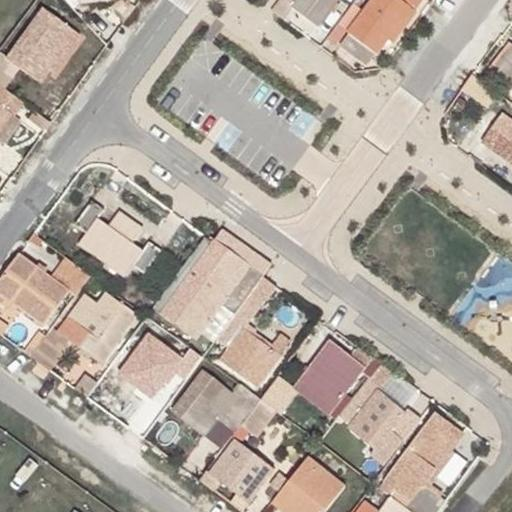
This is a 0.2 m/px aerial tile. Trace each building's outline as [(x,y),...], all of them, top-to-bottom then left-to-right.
[(281,0),(272,11),(284,21),(293,9),(318,28),(338,0),(281,0)] [(415,13),(425,0),(424,0),(374,0),(341,44),(367,64),(386,39),(409,8),(415,13)] [(409,8),(386,39),(391,43),(415,13),(409,8)] [(4,58),(0,55),(0,86),(3,89),(18,69),(41,86),(50,73),(77,36),(41,10),(4,58)] [(77,36),(50,73),(56,76),(82,40),(77,36)] [(511,46),(492,72),(511,87),(511,46)] [(0,134),(13,115),(4,110),(0,115),(0,134)] [(511,121),(504,116),(483,142),(511,164),(511,121)] [(143,276),(160,253),(149,243),(144,251),(133,243),(143,230),(118,212),(108,227),(99,219),(105,212),(92,203),(75,226),(86,235),(79,245),(124,279),(132,268),(143,276)] [(217,238),(266,275),(273,265),(225,229),(217,238)] [(213,243),(207,238),(155,308),(192,336),(197,339),(228,300),(240,309),(263,278),(266,275),(217,238),(213,243)] [(51,280),(18,255),(0,280),(0,293),(18,307),(44,327),(70,293),(51,280)] [(89,278),(65,260),(51,280),(70,293),(75,297),(89,278)] [(18,307),(0,293),(0,304),(12,313),(18,307)] [(103,366),(133,325),(101,299),(93,310),(81,301),(58,333),(103,366)] [(193,351),(202,358),(240,309),(228,300),(197,339),(192,336),(185,345),(193,351)] [(256,386),(282,358),(251,330),(230,354),(239,362),(235,366),(256,386)] [(176,393),(202,358),(193,351),(185,362),(148,335),(118,375),(130,385),(142,368),(176,393)] [(328,416),(365,369),(328,341),(292,388),(328,416)] [(225,417),(239,399),(202,372),(170,412),(204,438),(215,421),(225,417)] [(390,431),(405,414),(377,392),(348,429),(375,450),(370,456),(382,466),(402,442),(390,431)] [(247,427),(265,434),(276,407),(258,400),(247,427)] [(423,511),(437,511),(445,502),(423,486),(434,470),(450,451),(462,436),(434,415),(383,481),(423,511)] [(199,481),(202,483),(214,492),(220,483),(248,503),(274,469),(234,440),(209,473),(206,472),(199,481)] [(450,451),(434,470),(439,475),(455,455),(450,451)] [(309,454),(274,500),(289,511),(296,511),(297,511),(298,511),(317,511),(343,480),(309,454)] [(409,511),(389,497),(378,511),(376,511),(365,503),(357,511),(409,511)]
